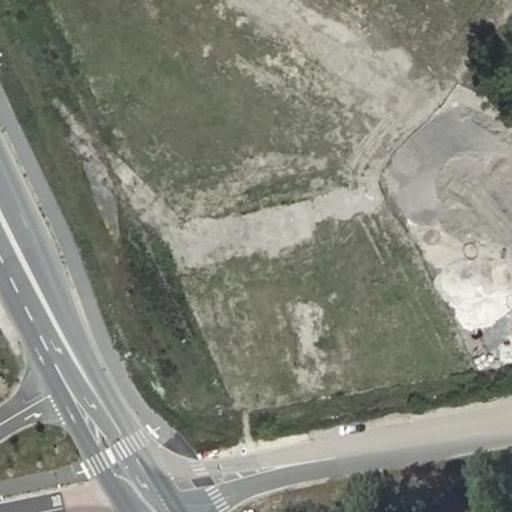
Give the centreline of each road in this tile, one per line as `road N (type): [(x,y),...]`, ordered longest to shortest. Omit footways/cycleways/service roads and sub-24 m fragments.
road 1 (primary): [(166,492),(74,333),(0,172)]
road 2 (unclassified): [(0,260),(144,483),(166,492)]
road 3 (primary): [(0,272),(127,511)]
